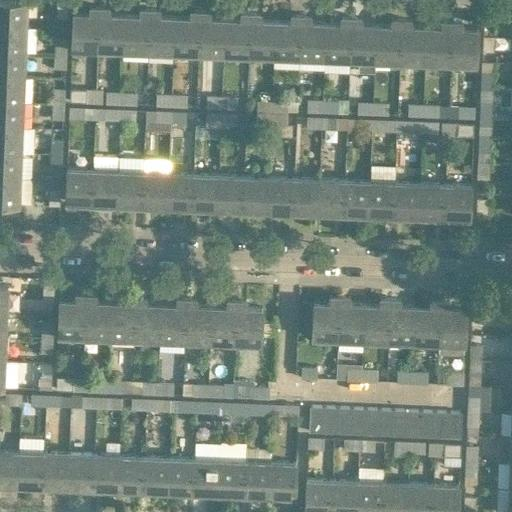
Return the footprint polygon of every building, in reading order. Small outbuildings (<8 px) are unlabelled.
[(0,0),(0,24),(26,25),(27,0),(0,0)] [(56,16),(67,16),(68,1),(57,0),(56,16)] [(73,31),(72,47),(89,48),(89,44),(98,44),(100,6),(89,6),(89,11),(74,11),(73,31)] [(100,6),(98,44),(107,44),(106,48),(123,49),(123,45),(124,13),(110,12),(110,6),(100,6)] [(123,45),(123,49),(140,50),(140,46),(148,46),(150,8),(139,7),(139,13),(124,13),(123,45)] [(150,8),(148,46),(157,46),(157,50),(173,51),(175,15),(160,14),(160,8),(150,8)] [(175,15),(173,51),(190,52),(190,48),(199,48),(200,10),(190,9),(189,15),(175,15)] [(200,10),(199,48),(208,48),(207,52),(224,53),(225,17),(210,16),(210,10),(200,10)] [(225,17),(224,53),(241,54),(241,50),(249,50),(251,12),(240,11),(240,17),(225,17)] [(251,12),(249,50),(258,50),(258,54),(274,55),(276,19),(261,18),(261,12),(251,12)] [(274,55),(300,56),(301,14),(291,14),(291,19),(276,19),(274,55)] [(300,56),(325,57),(326,21),(312,20),(312,14),(301,14),(300,56)] [(325,57),(350,58),(352,16),(341,16),(341,21),(326,21),(325,57)] [(352,16),(350,58),(358,58),(358,69),(375,70),(375,59),(377,23),(362,22),(362,17),(352,16)] [(377,23),(375,59),(392,60),(392,56),(401,56),(402,18),(391,18),(391,24),(377,23)] [(402,18),(401,56),(409,56),(409,60),(426,61),(427,25),(412,24),(412,19),(402,18)] [(427,25),(426,61),(442,62),(442,58),(451,58),(453,20),(442,20),(442,26),(427,25)] [(453,20),(451,58),(460,58),(460,62),(476,63),(477,63),(477,47),(478,27),(477,27),(463,27),(463,21),(453,20)] [(0,49),(25,50),(26,25),(0,24),(0,49)] [(483,49),(494,49),(495,35),(484,34),(483,49)] [(55,36),(54,52),(67,52),(67,36),(55,36)] [(0,74),(20,75),(21,67),(25,67),(25,50),(0,49),(0,74)] [(54,52),(54,66),(66,67),(67,52),(54,52)] [(480,71),(479,85),(491,86),(492,72),(480,71)] [(0,99),(23,101),(24,76),(0,74),(0,99)] [(491,86),(479,85),(479,100),(491,100),(491,86)] [(53,86),(52,102),(65,102),(66,87),(53,86)] [(70,87),(69,100),(96,101),(96,88),(70,87)] [(106,90),(106,101),(121,102),(121,90),(106,90)] [(121,90),(121,102),(136,102),(136,91),(121,90)] [(156,92),(156,103),(171,104),(171,92),(156,92)] [(171,92),(171,104),(186,104),(187,93),(171,92)] [(207,94),(206,105),(222,106),(222,94),(207,94)] [(222,94),(222,106),(237,106),(237,95),(222,94)] [(257,98),(257,110),(272,110),(273,99),(257,98)] [(307,98),(307,109),(322,110),(323,99),(307,98)] [(0,125),(22,126),(23,101),(0,99),(0,125)] [(273,99),(272,110),(288,111),(288,99),(273,99)] [(323,99),(322,110),(338,110),(339,99),(323,99)] [(358,100),(357,111),(372,111),(373,101),(358,100)] [(373,101),(372,111),(388,112),(388,101),(373,101)] [(52,102),(52,118),(64,118),(65,102),(52,102)] [(408,102),(408,113),(423,113),(423,103),(408,102)] [(423,103),(423,113),(438,114),(439,103),(423,103)] [(459,104),(459,115),(474,115),(474,104),(459,104)] [(69,105),(69,117),(84,117),(85,106),(69,105)] [(106,107),(105,118),(120,119),(121,107),(106,107)] [(121,107),(120,119),(135,119),(136,108),(121,107)] [(146,108),(145,120),(170,121),(171,109),(146,108)] [(171,109),(170,121),(185,121),(186,110),(171,109)] [(257,112),(256,121),(272,122),(272,110),(257,110),(257,112)] [(272,110),(272,122),(287,122),(288,113),(288,111),(272,110)] [(206,111),(206,122),(221,123),(221,111),(211,111),(206,111)] [(221,111),(221,123),(236,123),(237,112),(221,111)] [(307,115),(306,126),(322,127),(322,115),(307,115)] [(322,115),(322,127),(337,127),(338,116),(322,115)] [(357,116),(356,128),(372,128),(372,117),(357,116)] [(372,117),(372,128),(387,129),(388,118),(372,117)] [(408,118),(407,130),(422,131),(423,119),(408,118)] [(423,119),(422,131),(423,131),(428,131),(438,131),(438,120),(423,119)] [(448,120),(447,134),(457,134),(458,120),(448,120)] [(458,120),(457,134),(473,135),(474,121),(458,120)] [(478,121),(477,136),(488,136),(489,122),(478,121)] [(0,125),(0,150),(21,151),(33,152),(34,126),(22,126),(0,125)] [(428,131),(427,139),(437,139),(438,134),(438,131),(428,131)] [(51,136),(50,152),(62,153),(63,137),(51,136)] [(488,136),(477,136),(476,151),(488,151),(488,136)] [(0,175),(16,176),(17,168),(21,168),(21,151),(0,150),(0,175)] [(50,152),(50,168),(62,168),(62,153),(50,152)] [(478,177),(489,178),(490,162),(479,162),(478,177)] [(66,201),(91,202),(93,168),(67,167),(66,201)] [(91,202),(117,203),(118,169),(93,168),(91,202)] [(117,203),(142,204),(143,170),(118,169),(117,203)] [(142,204),(167,205),(168,171),(143,170),(142,204)] [(167,205),(192,206),(194,172),(168,171),(167,205)] [(192,206),(218,207),(219,173),(194,172),(192,206)] [(218,207),(243,208),(244,174),(219,173),(218,207)] [(243,208),(268,209),(269,175),(244,174),(243,208)] [(20,176),(0,175),(0,217),(24,218),(24,201),(19,201),(20,176)] [(268,209),(293,210),(295,176),(269,175),(268,209)] [(48,176),(47,188),(50,188),(49,203),(60,203),(61,188),(61,177),(48,176)] [(293,210),(319,211),(320,177),(295,176),(293,210)] [(319,211),(344,212),(345,178),(320,177),(319,211)] [(344,212),(369,213),(370,179),(345,178),(344,212)] [(369,213),(394,214),(396,180),(370,179),(369,213)] [(394,214),(419,215),(421,181),(396,180),(394,214)] [(419,215),(445,216),(446,182),(421,181),(419,215)] [(446,182),(445,216),(470,217),(472,183),(446,182)] [(477,211),(487,212),(488,197),(477,196),(477,211)] [(0,308),(7,309),(8,283),(0,283),(0,308)] [(43,301),(53,301),(54,286),(43,285),(43,301)] [(59,318),(58,333),(75,334),(76,330),(84,330),(86,293),(75,293),(75,299),(60,298),(59,318)] [(86,293),(84,330),(92,331),(92,335),(109,336),(109,332),(110,300),(96,300),(96,294),(86,293)] [(109,332),(109,336),(125,336),(126,332),(134,333),(136,296),(126,295),(126,301),(110,300),(109,332)] [(313,300),(312,336),(329,337),(329,333),(338,333),(339,295),(329,295),(329,301),(313,300)] [(339,295),(338,333),(346,333),(346,337),(363,338),(363,334),(364,302),(350,301),(350,296),(339,295)] [(136,296),(134,333),(143,333),(142,337),(159,338),(160,334),(161,302),(146,302),(146,296),(136,296)] [(160,334),(159,338),(176,338),(176,334),(185,335),(186,298),(176,297),(176,303),(161,302),(160,334)] [(363,334),(363,338),(379,339),(380,335),(389,335),(390,297),(380,297),(379,303),(364,302),(363,334)] [(390,297),(389,335),(397,335),(397,339),(414,340),(415,304),(401,303),(401,298),(390,297)] [(186,298),(185,335),(193,335),(193,339),(210,340),(210,336),(211,304),(197,304),(197,298),(186,298)] [(210,336),(210,340),(226,340),(227,336),(235,337),(237,300),(226,299),(226,305),(211,304),(210,336)] [(415,304),(414,340),(430,341),(430,336),(439,337),(441,299),(430,299),(430,305),(415,304)] [(441,299),(439,337),(448,337),(448,341),(465,342),(466,326),(466,306),(451,305),(451,300),(441,299)] [(237,300),(235,337),(244,337),(244,341),(261,342),(262,306),(247,306),(247,300),(237,300)] [(471,323),(483,323),(483,307),(472,307),(471,323)] [(41,320),(41,336),(53,336),(54,320),(41,320)] [(41,336),(40,351),(52,352),(53,336),(41,336)] [(471,343),(470,358),(481,358),(482,344),(471,343)] [(481,358),(470,358),(470,373),(481,373),(481,358)] [(64,361),(63,370),(74,370),(74,361),(64,361)] [(301,376),(317,377),(317,366),(302,365),(301,376)] [(347,378),(361,378),(362,368),(347,367),(347,378)] [(362,368),(361,378),(377,379),(377,368),(362,368)] [(397,380),(412,380),(413,370),(398,369),(397,380)] [(413,370),(412,380),(427,381),(428,370),(413,370)] [(448,382),(463,382),(463,372),(448,371),(448,382)] [(39,372),(38,387),(51,387),(51,372),(39,372)] [(56,374),(56,388),(88,389),(88,376),(56,374)] [(92,377),(91,389),(107,390),(107,378),(92,377)] [(107,378),(107,390),(122,391),(122,379),(107,378)] [(233,379),(232,395),(253,396),(269,397),(270,385),(253,384),(254,380),(233,379)] [(143,380),(142,392),(157,392),(158,380),(143,380)] [(158,380),(157,392),(173,393),(173,381),(158,380)] [(182,393),(208,394),(208,382),(183,381),(182,393)] [(208,382),(208,394),(223,395),(223,383),(208,382)] [(468,408),(468,409),(479,410),(489,410),(490,384),(469,383),(469,393),(468,408)] [(2,392),(2,403),(20,403),(20,393),(21,392),(2,392)] [(31,393),(30,404),(46,404),(46,393),(31,393)] [(46,393),(46,404),(61,405),(61,394),(46,393)] [(82,395),(81,405),(96,406),(97,395),(82,395)] [(97,395),(96,406),(111,407),(112,396),(97,395)] [(132,397),(132,408),(146,408),(147,397),(132,397)] [(147,397),(146,408),(161,409),(162,398),(147,397)] [(182,399),(181,410),(196,410),(197,400),(182,399)] [(197,400),(196,410),(211,411),(212,400),(197,400)] [(231,401),(230,412),(246,412),(247,402),(231,401)] [(247,402),(246,412),(262,413),(262,402),(247,402)] [(283,414),(298,414),(298,404),(283,403),(283,414)] [(308,430),(322,431),(323,405),(309,404),(308,430)] [(322,431),(336,431),(337,406),(323,405),(322,431)] [(336,431),(350,432),(351,406),(337,406),(336,431)] [(350,432),(364,433),(365,407),(351,406),(350,432)] [(364,433),(377,433),(379,407),(365,407),(364,433)] [(377,433),(391,434),(392,408),(379,407),(377,433)] [(391,434),(405,434),(406,409),(392,408),(391,434)] [(405,434),(419,435),(420,409),(406,409),(405,434)] [(419,435),(433,436),(434,410),(420,409),(419,435)] [(468,409),(468,423),(479,424),(479,410),(468,409)] [(433,436),(447,436),(448,410),(434,410),(433,436)] [(448,410),(447,436),(461,437),(462,411),(448,410)] [(308,435),(308,447),(323,447),(323,437),(323,436),(308,435)] [(344,438),(343,448),(359,449),(359,437),(344,436),(344,438)] [(359,437),(359,449),(374,450),(374,439),(374,438),(359,437)] [(394,440),(393,455),(409,456),(409,451),(410,440),(410,439),(394,439),(394,440)] [(410,440),(409,451),(424,452),(424,441),(424,440),(410,439),(410,440)] [(429,441),(428,454),(429,454),(444,455),(445,442),(445,441),(429,440),(429,441)] [(445,442),(444,455),(460,455),(461,442),(445,441),(445,442)] [(467,444),(466,459),(477,459),(478,444),(467,444)] [(0,482),(17,483),(18,450),(0,449),(0,482)] [(17,483),(42,484),(44,451),(18,450),(17,483)] [(42,484),(67,485),(69,452),(44,451),(42,484)] [(67,485),(93,486),(94,453),(69,452),(67,485)] [(93,486),(118,487),(119,454),(94,453),(93,486)] [(118,487),(143,488),(144,454),(119,454),(118,487)] [(143,488),(168,489),(170,455),(144,454),(143,488)] [(168,489),(193,490),(195,456),(170,455),(168,489)] [(193,490),(219,491),(220,457),(195,456),(193,490)] [(219,491),(244,492),(245,458),(220,457),(219,491)] [(244,492),(269,493),(270,459),(245,458),(244,492)] [(270,459),(269,493),(295,494),(296,460),(270,459)] [(477,459),(466,459),(466,473),(477,474),(477,459)] [(498,461),(497,485),(509,486),(511,485),(511,460),(510,460),(510,461),(498,461)] [(305,510),(331,511),(332,477),(306,476),(305,510)] [(331,511),(356,511),(357,478),(332,477),(331,511)] [(356,511),(360,511),(381,511),(383,480),(357,478),(356,511)] [(381,511),(406,511),(408,481),(383,480),(381,511)] [(406,511),(432,511),(433,482),(408,481),(406,511)] [(433,482),(432,511),(457,511),(459,483),(433,482)] [(465,495),(464,511),(474,511),(475,511),(475,495),(465,495)]
